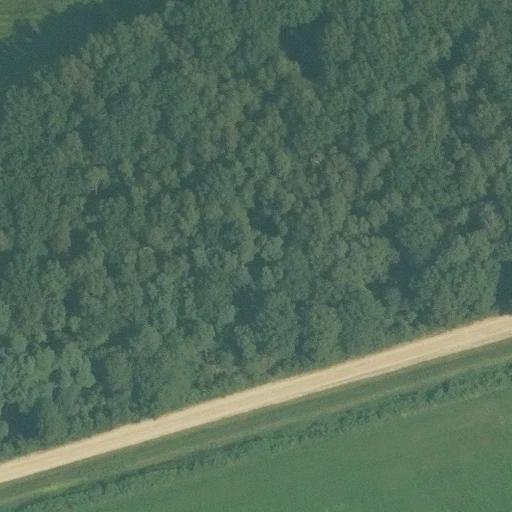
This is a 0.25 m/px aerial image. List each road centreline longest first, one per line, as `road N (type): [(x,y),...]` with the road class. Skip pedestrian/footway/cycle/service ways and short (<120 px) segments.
road 1 (track): [(0,469),(511,316)]
road 2 (track): [(499,168),(126,265),(76,271),(23,249),(0,250)]
road 3 (track): [(511,176),(312,41),(285,0)]
